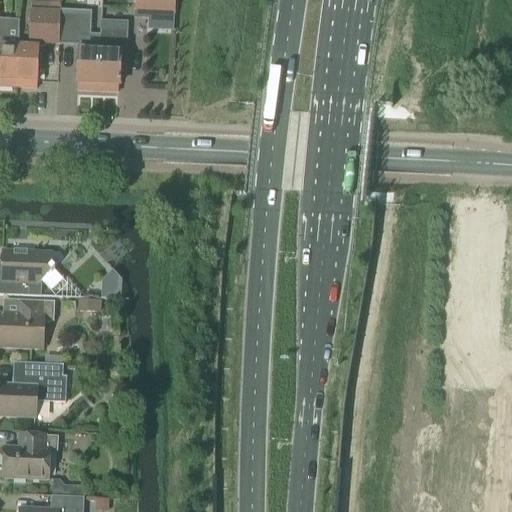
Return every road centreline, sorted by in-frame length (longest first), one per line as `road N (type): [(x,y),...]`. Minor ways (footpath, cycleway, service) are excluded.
road 1 (primary): [(291,0),(265,197),(247,511)]
road 2 (primary): [(302,511),(348,0)]
road 3 (tertiary): [(511,165),(0,141)]
